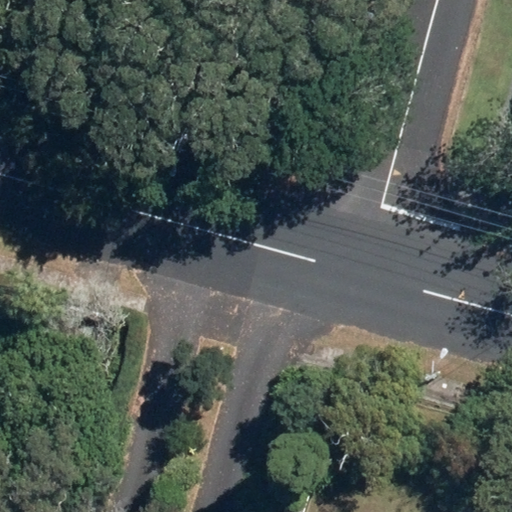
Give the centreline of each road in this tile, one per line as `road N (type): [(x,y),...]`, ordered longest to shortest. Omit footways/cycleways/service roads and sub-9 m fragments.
road 1 (residential): [(128,511),(204,229)]
road 2 (residential): [(435,0),(361,276)]
road 3 (residential): [(290,255),(217,511)]
road 4 (tertiary): [(204,229),(0,174)]
road 5 (tertiary): [(511,317),(361,276)]
